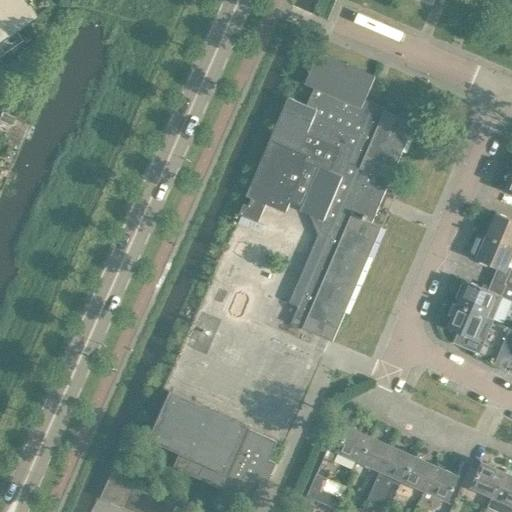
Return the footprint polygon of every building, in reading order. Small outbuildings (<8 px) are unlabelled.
[(0,0),(0,54),(3,52),(2,52),(4,51),(0,45),(0,39),(37,16),(26,0),(0,0)] [(390,181),(391,180),(390,179),(402,152),(402,151),(414,123),(415,124),(415,123),(364,101),(375,77),(347,65),(348,64),(346,63),(346,64),(318,52),(305,83),(314,87),(307,105),(288,97),(246,195),(251,197),(248,205),(243,203),(239,213),(258,222),(266,204),(286,212),(290,201),(302,206),(300,210),(310,214),(318,234),(289,302),(298,306),(291,322),(290,323),(333,341),(333,340),(345,312),(345,313),(345,312),(357,284),(357,283),(369,256),(370,255),(369,255),(381,227),(382,228),(382,227),(372,222),(390,180),(390,181)] [(1,113),(0,114),(0,119),(11,124),(14,118),(1,112),(1,113)] [(511,218),(497,212),(487,235),(511,246),(511,218)] [(498,267),(493,279),(511,286),(511,268),(508,266),(511,257),(511,246),(487,235),(485,240),(481,238),(474,254),(478,256),(477,259),(498,267)] [(458,304),(487,316),(492,319),(500,301),(495,298),(497,294),(511,300),(511,286),(493,279),(488,290),(467,281),(466,284),(462,282),(455,299),(459,300),(458,304)] [(487,316),(458,304),(448,327),(477,340),(487,316)] [(500,349),(511,354),(511,327),(510,327),(500,349)] [(167,391),(146,439),(147,439),(148,438),(178,452),(171,467),(248,501),(257,483),(264,486),(264,485),(269,474),(269,473),(268,472),(272,463),(274,463),(275,462),(267,459),(276,441),(247,428),(247,426),(246,426),(245,427),(168,392),(169,391),(167,391)] [(335,451),(356,461),(367,435),(346,426),(346,425),(345,425),(334,451),(335,451)] [(356,461),(378,470),(389,445),(368,436),(368,435),(367,435),(356,461)] [(389,445),(378,470),(365,500),(379,506),(388,485),(385,483),(386,480),(398,485),(400,480),(412,455),(411,455),(389,445)] [(412,455),(400,480),(422,490),(433,465),(412,455)] [(469,487),(490,496),(490,497),(501,471),(480,462),(480,461),(479,461),(468,487),(469,487)] [(455,475),(433,465),(422,490),(444,500),(444,501),(456,475),(455,474),(455,475)] [(99,497),(112,502),(121,482),(122,482),(126,473),(113,467),(99,497)] [(498,511),(510,511),(511,508),(511,476),(501,471),(490,497),(490,496),(486,506),(498,511)] [(305,496),(316,501),(326,478),(315,473),(305,496)] [(112,502),(121,507),(130,486),(122,482),(121,482),(112,502)] [(121,507),(130,511),(140,490),(130,486),(121,507)] [(130,511),(132,511),(141,511),(149,494),(140,490),(130,511)] [(141,511),(152,511),(159,499),(149,494),(141,511)] [(152,511),(164,511),(168,503),(159,499),(152,511)] [(297,511),(310,511),(314,505),(303,500),(297,511)] [(164,511),(175,511),(178,507),(168,503),(164,511)]
